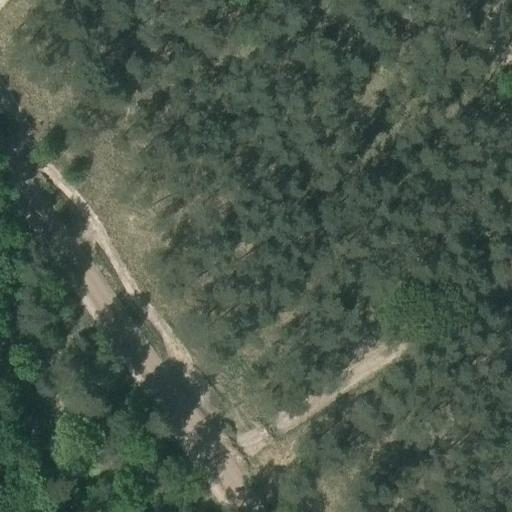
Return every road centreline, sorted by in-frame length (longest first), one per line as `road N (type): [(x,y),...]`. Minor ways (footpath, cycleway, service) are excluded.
road 1 (track): [(0,151),(250,511)]
road 2 (track): [(511,276),(220,465),(211,484)]
road 3 (track): [(147,511),(68,307),(63,269),(74,255)]
road 4 (track): [(393,0),(435,28),(511,54)]
